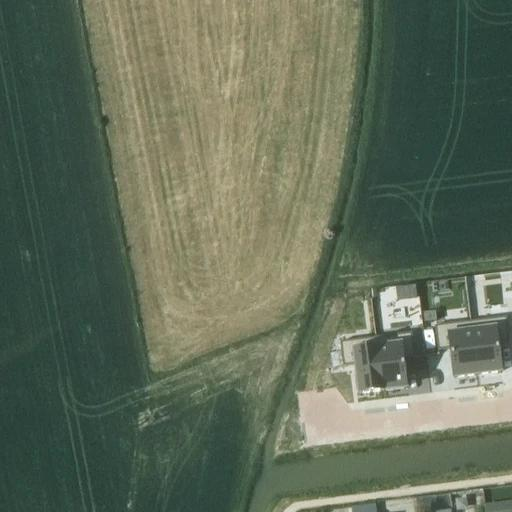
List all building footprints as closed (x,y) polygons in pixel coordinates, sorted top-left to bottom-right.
[(435,313),(423,315),(424,324),(437,322),(435,313)] [(507,318),(470,323),(477,376),(500,373),(498,356),(497,345),(510,344),(507,318)] [(470,323),(434,327),(437,353),(450,351),(453,379),(477,376),(470,323)] [(412,334),(375,339),(382,392),(395,391),(406,389),(402,361),(415,359),(412,334)] [(375,339),(339,344),(343,368),(355,367),(359,396),(382,392),(375,339)]
